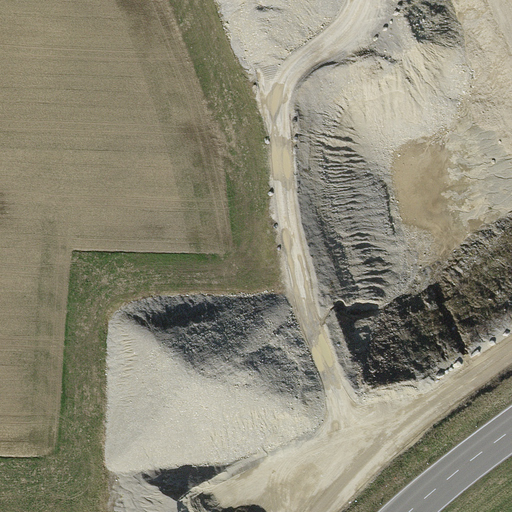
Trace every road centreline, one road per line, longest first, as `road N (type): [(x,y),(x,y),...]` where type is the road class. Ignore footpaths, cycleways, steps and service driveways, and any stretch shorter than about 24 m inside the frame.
road 1 (track): [(321,511),(359,456),(353,423),(309,314),(262,154),(199,0)]
road 2 (track): [(353,423),(394,373),(511,286)]
road 3 (track): [(309,314),(106,323)]
road 4 (primary): [(410,511),(511,432)]
